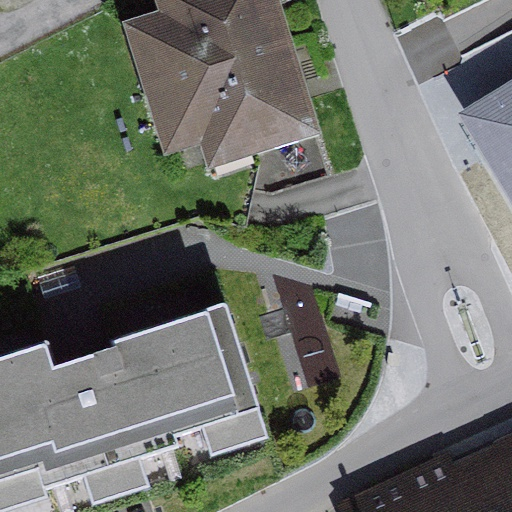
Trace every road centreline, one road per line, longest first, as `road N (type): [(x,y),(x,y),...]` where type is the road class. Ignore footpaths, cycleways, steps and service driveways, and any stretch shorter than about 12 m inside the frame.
road 1 (residential): [(351,0),(480,395)]
road 2 (residential): [(273,511),(480,395)]
